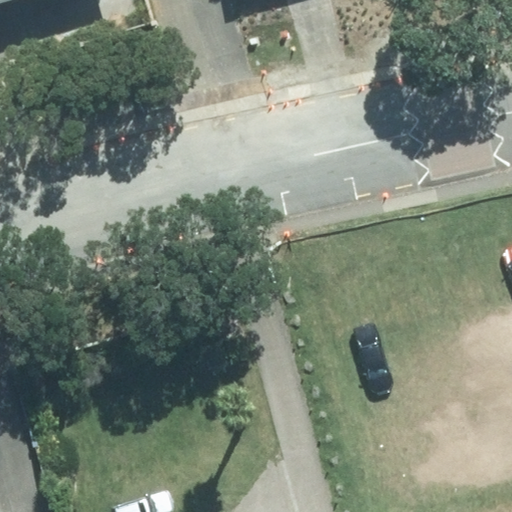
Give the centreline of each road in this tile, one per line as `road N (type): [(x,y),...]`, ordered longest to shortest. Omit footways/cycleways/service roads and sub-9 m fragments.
road 1 (unknown): [(167,0),(311,511)]
road 2 (residential): [(0,243),(511,112)]
